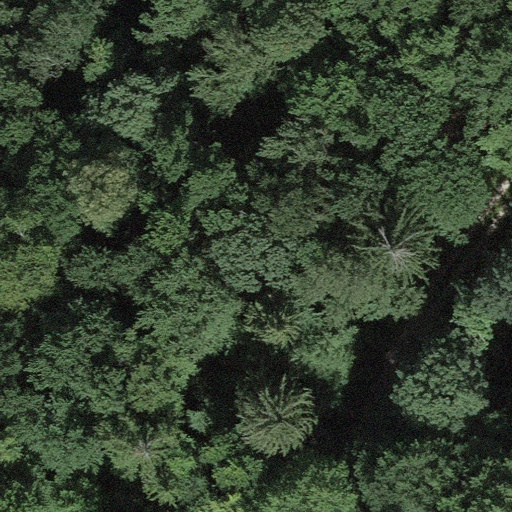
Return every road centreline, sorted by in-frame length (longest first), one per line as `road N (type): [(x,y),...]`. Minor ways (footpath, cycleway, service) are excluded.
road 1 (track): [(333,511),(357,428),(458,253),(511,191)]
road 2 (track): [(180,511),(357,428),(443,446),(511,442)]
